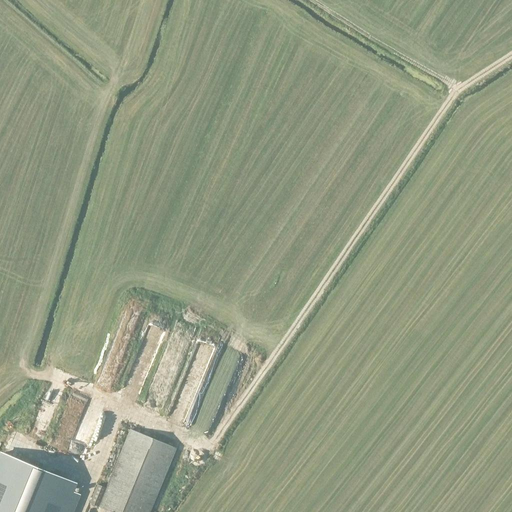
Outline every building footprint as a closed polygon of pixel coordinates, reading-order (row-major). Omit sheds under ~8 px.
[(146,324),(136,351),(140,352),(133,371),(144,376),(162,330),(146,324)] [(127,344),(115,342),(114,350),(125,352),(127,344)] [(166,349),(154,381),(159,382),(154,398),(160,400),(177,353),(166,349)] [(230,370),(235,357),(220,351),(211,375),(218,377),(222,367),(230,370)] [(99,506),(99,507),(112,511),(150,511),(176,449),(131,430),(106,489),(97,485),(90,503),(99,506)] [(77,484),(0,452),(0,453),(0,511),(73,511),(81,495),(74,492),(77,484)]
